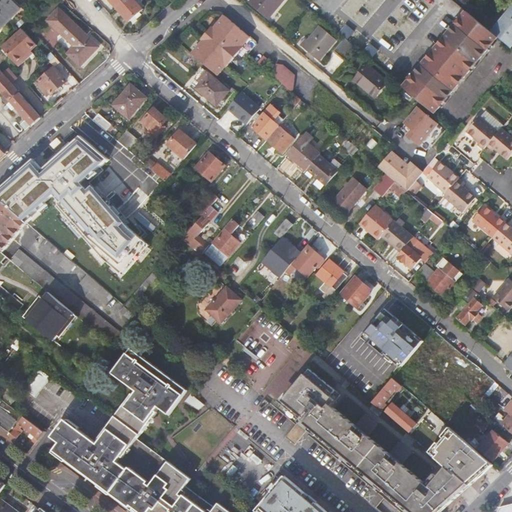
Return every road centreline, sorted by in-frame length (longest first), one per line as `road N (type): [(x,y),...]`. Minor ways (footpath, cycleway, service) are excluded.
road 1 (unclassified): [(131,59),(511,378)]
road 2 (unknown): [(231,0),(408,145)]
road 3 (unclassified): [(0,173),(131,59)]
